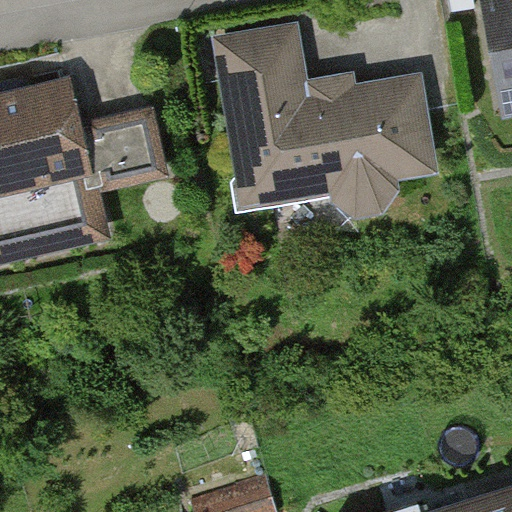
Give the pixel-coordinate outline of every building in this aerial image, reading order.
[(511,0),(490,0),(507,83),(511,81),(511,0)] [(294,24),(210,41),(243,203),(334,184),(354,203),(384,207),(409,201),(416,184),(416,170),(452,163),(432,66),(307,91),(294,24)] [(71,86),(0,101),(0,224),(24,220),(28,237),(100,222),(93,187),(166,171),(153,111),(80,127),(71,86)] [(423,511),(420,500),(381,511),(511,511),(511,489),(436,511),(423,511)] [(250,511),(244,490),(197,505),(198,511),(250,511)]
